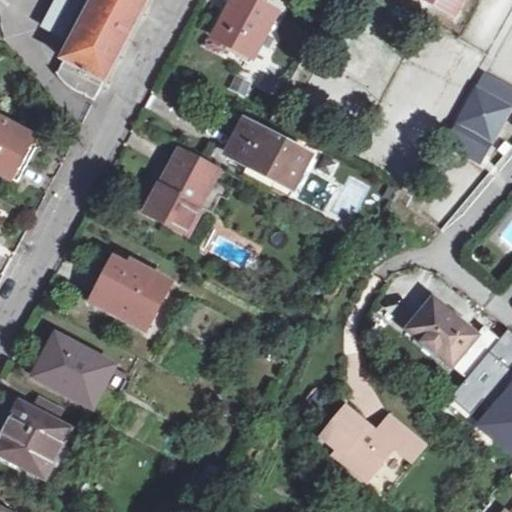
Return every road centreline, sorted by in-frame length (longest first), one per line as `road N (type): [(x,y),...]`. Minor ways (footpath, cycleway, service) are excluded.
road 1 (residential): [(0,325),(179,0)]
road 2 (residential): [(429,252),(359,286),(359,365),(378,400)]
road 3 (residential): [(429,252),(511,158)]
